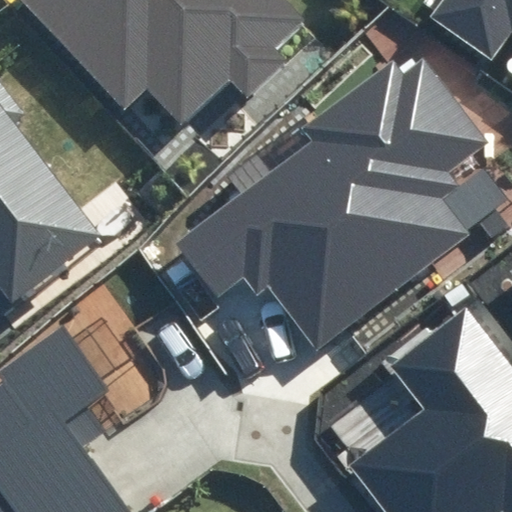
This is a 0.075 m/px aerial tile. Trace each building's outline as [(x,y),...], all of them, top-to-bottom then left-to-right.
[(26,0),(121,106),(146,84),(179,122),(226,80),(242,97),(283,61),(275,52),(309,21),(290,0),(26,0)] [(511,0),(436,0),(430,10),(498,57),(511,36),(511,0)] [(317,140),(177,240),(217,296),(245,276),(260,297),(271,289),(313,346),(472,231),(441,188),(461,174),(453,164),(487,139),(426,55),(396,76),(389,66),(307,126),(317,140)] [(0,282),(14,301),(102,236),(0,98),(0,282)] [(511,511),(511,362),(470,305),(391,363),(424,409),(355,460),(392,511),(493,511),(502,506),(506,511),(511,511)] [(106,388),(61,323),(3,364),(11,376),(0,383),(0,511),(128,511),(135,507),(70,412),(106,388)]
